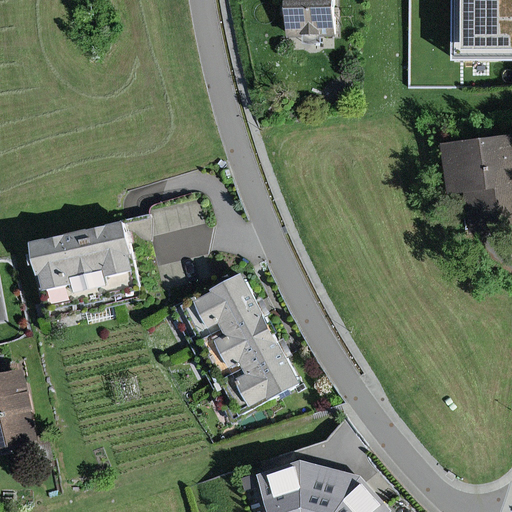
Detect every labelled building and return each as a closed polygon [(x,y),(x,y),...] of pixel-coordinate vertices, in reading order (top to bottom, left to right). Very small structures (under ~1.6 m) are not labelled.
[(346,0),(298,0),(300,31),(347,29),(346,0)] [(511,0),(461,0),(462,59),(511,58),(511,0)] [(478,230),(511,225),(511,127),(451,134),(458,198),(474,196),(478,230)] [(133,221),(45,241),(58,300),(146,280),(133,221)] [(211,225),(158,230),(160,258),(214,253),(211,225)] [(312,381),(252,271),(195,302),(256,411),(312,381)] [(8,274),(0,275),(0,317),(15,315),(8,274)] [(30,368),(0,375),(0,457),(48,445),(30,368)] [(311,456),(268,471),(284,511),(394,511),(401,507),(372,471),(311,456)]
